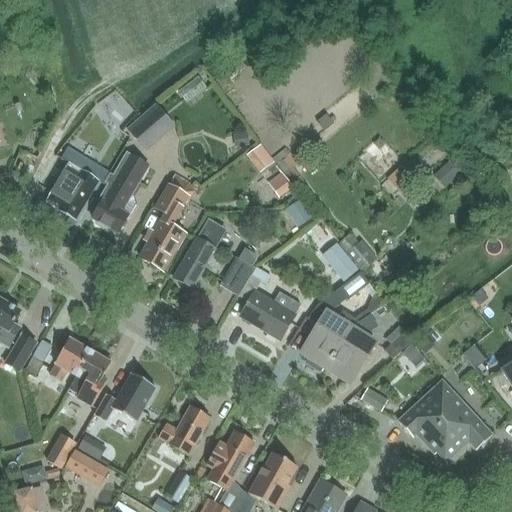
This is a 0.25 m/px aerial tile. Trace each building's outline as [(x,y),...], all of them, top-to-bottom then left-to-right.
[(176,127),(156,104),(126,130),(146,153),(176,127)] [(249,147),(247,134),(233,136),(234,149),(249,147)] [(75,153),(69,164),(45,204),(75,221),(98,182),(102,185),(109,173),(75,153)] [(150,166),(127,153),(99,199),(103,201),(93,218),(97,221),(97,224),(104,228),(107,227),(119,234),(130,215),(129,215),(136,203),(135,196),(133,195),(150,166)] [(297,165),(289,156),(277,166),(297,190),(306,183),(293,168),(297,165)] [(279,199),(293,189),(282,173),(267,184),(279,199)] [(176,176),(170,187),(156,210),(165,215),(139,259),(162,272),(183,234),(173,228),(184,210),(183,209),(187,203),(188,204),(195,192),(189,184),(176,176)] [(305,206),(297,196),(288,202),(296,213),(305,206)] [(206,228),(203,232),(197,241),(174,279),(192,290),(215,252),(223,238),(206,228)] [(375,262),(360,243),(350,235),(338,245),(347,254),(346,255),(361,273),(375,262)] [(358,272),(336,245),(321,257),(344,284),(358,272)] [(237,297),(253,269),(236,259),(220,286),(237,297)] [(255,292),(260,283),(266,286),(271,278),(256,269),(251,277),(239,297),(250,303),(241,318),(281,341),(301,306),(279,293),(274,303),(255,292)] [(320,328),(303,355),(309,358),(307,363),(321,372),(324,367),(327,369),(353,328),(357,321),(343,312),(338,319),(329,313),(347,300),(348,302),(369,285),(361,273),(316,308),(308,320),(320,328)] [(20,313),(0,301),(0,344),(8,349),(20,329),(13,325),(20,313)] [(511,316),(509,319),(511,323),(511,364),(501,372),(511,388),(511,316)] [(353,329),(353,328),(327,369),(351,384),(377,343),(365,336),(367,332),(356,325),(353,329)] [(392,361),(413,342),(404,333),(399,327),(385,340),(391,346),(384,352),(392,361)] [(36,345),(22,337),(5,365),(19,373),(36,345)] [(75,377),(90,351),(69,339),(54,364),(56,365),(49,376),(60,382),(66,372),(75,377)] [(111,363),(90,351),(75,377),(76,377),(68,390),(77,395),(75,400),(91,409),(108,381),(103,378),(111,363)] [(37,377),(44,363),(33,357),(25,371),(37,377)] [(131,376),(111,410),(136,424),(155,390),(131,376)] [(494,437),(441,379),(421,396),(469,449),(473,446),(478,452),(494,437)] [(367,390),(361,401),(381,413),(387,402),(367,390)] [(421,396),(400,414),(426,444),(430,441),(445,457),(447,455),(454,463),(469,449),(421,396)] [(189,457),(210,419),(189,408),(176,431),(166,425),(158,440),(189,457)] [(233,433),(225,446),(219,443),(206,467),(213,470),(207,481),(221,489),(227,478),(233,482),(254,445),(233,433)] [(76,445),(60,436),(45,462),(62,471),(76,445)] [(292,479),(302,461),(277,447),(270,459),(269,459),(253,486),(281,503),(295,480),(292,479)] [(109,471),(76,452),(65,471),(99,490),(109,471)] [(192,480),(180,473),(165,497),(177,504),(192,480)] [(302,511),(336,511),(346,497),(320,482),(302,511)] [(49,511),(44,488),(15,495),(18,511),(49,511)] [(172,511),(174,509),(158,499),(151,510),(154,511),(172,511)] [(229,511),(207,500),(200,511),(229,511)]
